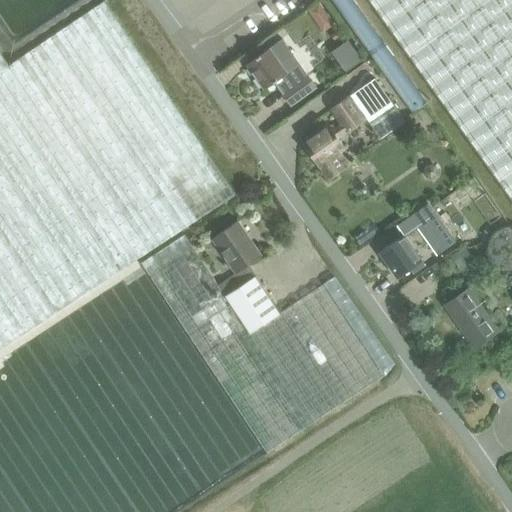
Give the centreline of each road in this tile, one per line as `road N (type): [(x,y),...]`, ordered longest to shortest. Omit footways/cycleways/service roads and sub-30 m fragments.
road 1 (unclassified): [(153,0),(413,373)]
road 2 (residential): [(205,511),(413,373)]
road 3 (unclassified): [(413,373),(511,511)]
